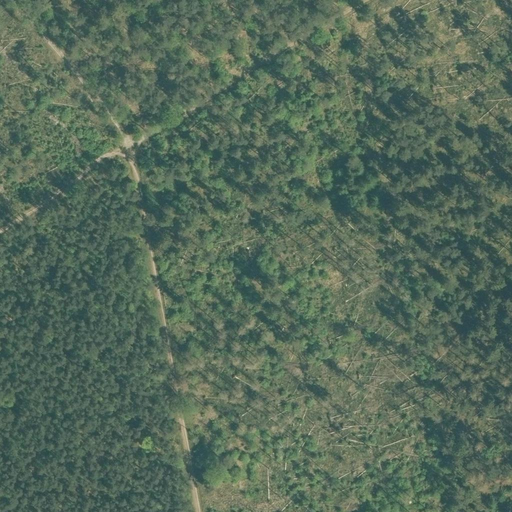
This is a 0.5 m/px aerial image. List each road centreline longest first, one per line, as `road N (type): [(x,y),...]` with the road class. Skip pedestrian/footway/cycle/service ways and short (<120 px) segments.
road 1 (track): [(198,511),(129,144)]
road 2 (track): [(368,0),(129,144)]
road 3 (track): [(129,144),(13,0)]
road 4 (track): [(129,144),(0,231)]
